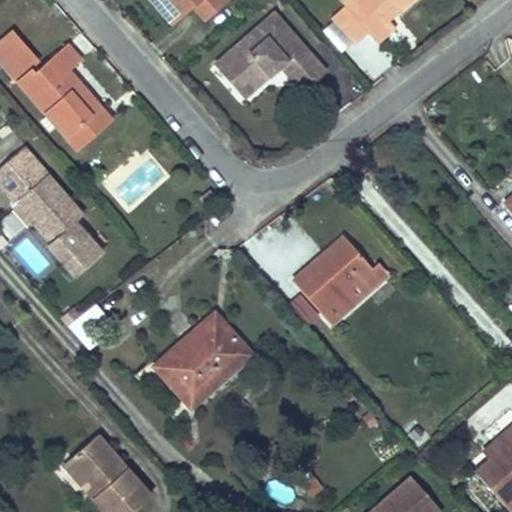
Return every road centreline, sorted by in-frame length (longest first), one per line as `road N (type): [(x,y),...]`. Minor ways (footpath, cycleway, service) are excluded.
road 1 (residential): [(511,9),(305,168),(268,179),(229,166),(81,0)]
road 2 (residential): [(237,511),(149,432),(0,265)]
